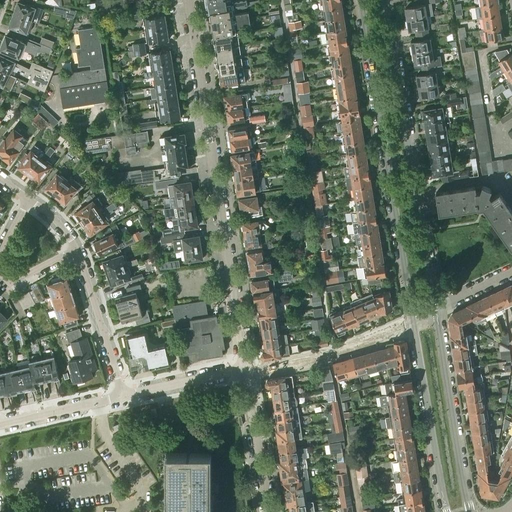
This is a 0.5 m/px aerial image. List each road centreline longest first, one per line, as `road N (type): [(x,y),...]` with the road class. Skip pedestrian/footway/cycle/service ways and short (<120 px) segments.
road 1 (residential): [(244,371),(187,0)]
road 2 (secondary): [(359,0),(413,322)]
road 3 (secondary): [(435,310),(385,0)]
road 4 (residential): [(123,396),(77,250),(56,221),(0,178)]
road 5 (secondary): [(469,511),(435,310)]
road 6 (secondary): [(413,322),(445,511)]
road 7 (residential): [(413,322),(244,371)]
road 8 (residential): [(269,511),(244,371)]
road 9 (residential): [(0,425),(123,396)]
road 10 (residential): [(123,396),(244,371)]
